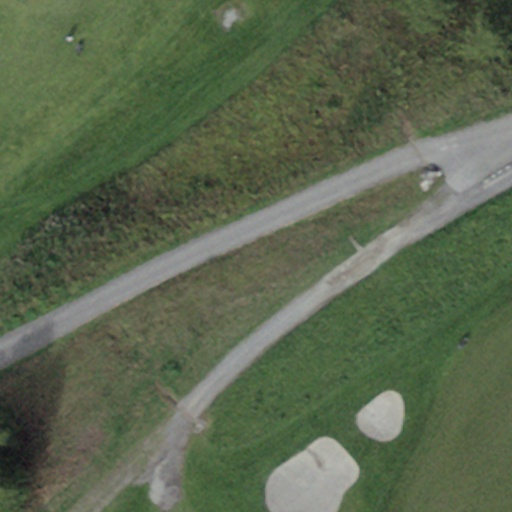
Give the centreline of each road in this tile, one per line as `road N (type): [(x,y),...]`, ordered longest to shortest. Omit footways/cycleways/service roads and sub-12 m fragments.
road 1 (track): [(0,356),(228,235),(430,151),(511,137)]
road 2 (track): [(511,149),(259,347),(90,511)]
